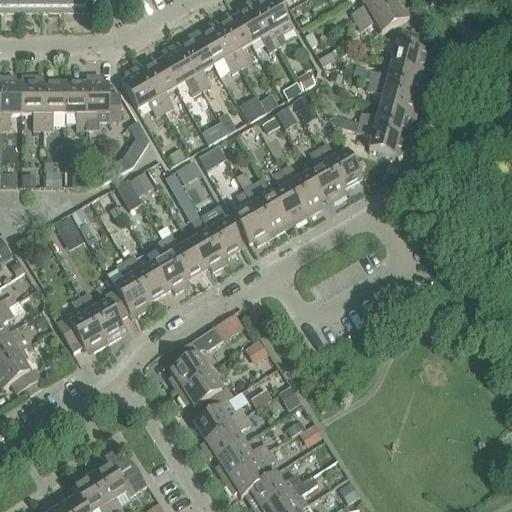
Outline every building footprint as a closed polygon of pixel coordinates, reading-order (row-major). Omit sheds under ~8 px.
[(0,0),(0,15),(21,15),(20,0),(0,0)] [(42,0),(20,0),(21,15),(42,15),(42,0)] [(64,15),(63,0),(42,0),(42,15),(64,15)] [(63,0),(64,15),(86,15),(86,0),(63,0)] [(282,38),(293,32),(274,0),(269,0),(268,1),(267,0),(257,0),(251,4),(278,50),(286,45),(282,38)] [(397,2),(396,0),(360,0),(365,9),(351,17),(356,26),(397,2)] [(409,22),(397,2),(356,26),(361,34),(375,26),(382,37),(409,22)] [(278,50),(251,4),(237,12),(240,17),(235,20),(251,47),(261,41),(269,55),(278,50)] [(235,20),(230,22),(227,17),(213,25),(240,72),(249,67),(241,53),(251,47),(235,20)] [(240,72),(213,25),(199,34),(202,39),(197,41),(213,69),(223,63),(232,77),(240,72)] [(402,32),(398,45),(417,50),(420,37),(402,32)] [(312,36),(305,40),(311,52),(318,47),(312,36)] [(197,41),(192,44),(189,39),(175,47),(202,94),(211,89),(203,75),(213,69),(197,41)] [(422,76),(423,71),(429,72),(433,55),(382,42),(379,52),(394,56),(391,68),(422,76)] [(202,94),(175,47),(161,55),(164,61),(160,63),(176,91),(186,85),(194,99),(202,94)] [(340,50),(333,54),(337,61),(344,57),(340,50)] [(333,54),(318,63),(322,70),(337,61),(333,54)] [(160,63),(155,66),(152,61),(138,69),(165,115),(173,111),(174,110),(166,96),(176,91),(160,63)] [(416,97),(416,96),(422,76),(391,68),(388,79),(373,75),(370,84),(416,97)] [(165,115),(138,69),(124,77),(127,82),(121,85),(137,113),(148,106),(156,120),(165,115)] [(308,75),(297,81),(303,93),(315,86),(308,75)] [(332,75),(330,83),(338,85),(340,77),(332,75)] [(21,85),(16,85),(16,80),(0,79),(0,133),(10,133),(10,117),(21,117),(21,85)] [(43,133),(43,85),(43,86),(43,79),(26,80),(26,86),(21,85),(21,117),(33,117),(33,133),(43,133)] [(102,80),(86,80),(86,86),(86,133),(96,133),(96,117),(109,117),(109,125),(120,125),(120,97),(109,97),(109,86),(102,86),(102,80)] [(411,118),(412,112),(418,114),(422,98),(416,96),(416,97),(370,84),(368,94),(383,98),(380,109),(411,118)] [(65,86),(43,86),(43,85),(43,133),(53,133),(53,129),(64,129),(64,117),(65,86)] [(86,133),(86,86),(65,86),(64,117),(76,117),(76,133),(86,133)] [(296,86),(283,94),(288,103),(302,95),(296,86)] [(272,98),(261,104),(267,115),(278,109),(272,98)] [(256,99),(240,109),(249,125),(265,116),(256,99)] [(359,126),(411,140),(415,124),(409,123),(411,118),(380,109),(377,121),(362,116),(359,126)] [(288,110),(276,117),(284,132),(296,125),(288,110)] [(173,111),(165,115),(169,123),(177,118),(173,111)] [(227,116),(219,121),(228,138),(237,133),(227,116)] [(357,135),(359,126),(334,119),(329,122),(332,129),(357,135)] [(274,121),(262,128),(267,136),(279,129),(274,121)] [(228,138),(221,125),(202,137),(209,149),(228,138)] [(138,126),(128,132),(135,143),(144,137),(138,126)] [(399,160),(401,154),(407,155),(411,140),(359,126),(357,135),(357,136),(372,140),(369,152),(399,160)] [(256,129),(242,137),(246,143),(259,135),(256,129)] [(319,152),(327,166),(343,193),(363,181),(347,154),(336,161),(328,147),(319,152)] [(218,150),(211,154),(219,167),(226,163),(218,150)] [(319,171),(308,176),(324,204),(329,201),(332,206),(346,198),(343,193),(327,166),(319,152),(310,157),(319,171)] [(180,153),(170,158),(175,168),(186,162),(180,153)] [(194,165),(177,175),(185,188),(202,178),(194,165)] [(282,173),(309,220),(323,212),(320,206),(324,204),(308,176),(298,182),(290,168),(282,173)] [(84,173),(72,173),(72,190),(84,190),(84,173)] [(287,225),(292,223),(295,228),(309,220),(282,173),(275,178),(283,191),(271,198),(287,225)] [(61,175),(46,175),(46,189),(61,189),(61,175)] [(144,175),(129,184),(138,199),(153,190),(144,175)] [(169,179),(165,181),(175,198),(184,193),(174,176),(169,179)] [(17,177),(0,177),(0,191),(16,191),(17,177)] [(244,195),(252,209),(271,241),(285,233),(282,228),(287,225),(271,198),(263,184),(253,190),(246,177),(237,182),(244,195)] [(35,178),(23,178),(23,189),(35,189),(35,178)] [(128,184),(116,191),(130,215),(142,208),(128,184)] [(244,214),(233,220),(249,248),(254,244),(257,250),(271,241),(252,209),(244,195),(236,200),(244,214)] [(117,209),(110,213),(115,222),(122,218),(117,209)] [(194,210),(185,215),(186,217),(191,226),(200,221),(194,212),(194,210)] [(80,211),(71,217),(74,222),(83,216),(80,211)] [(200,221),(208,235),(224,262),(243,251),(228,223),(216,230),(208,216),(200,221)] [(199,240),(189,246),(205,273),(210,270),(213,275),(227,267),(224,262),(208,235),(200,221),(191,226),(199,240)] [(70,222),(56,230),(64,244),(78,236),(70,222)] [(86,227),(80,231),(84,239),(91,235),(86,227)] [(167,230),(158,235),(162,243),(171,238),(167,230)] [(162,243),(171,256),(186,284),(187,284),(205,273),(189,246),(179,251),(171,238),(162,243)] [(2,241),(0,241),(0,259),(2,262),(11,256),(2,241)] [(156,251),(146,257),(168,295),(172,292),(175,297),(190,289),(187,284),(186,284),(171,256),(162,243),(154,247),(156,251)] [(125,264),(133,278),(149,305),(168,295),(146,257),(136,263),(134,259),(125,264)] [(113,289),(115,293),(129,317),(135,313),(138,319),(152,310),(149,305),(133,278),(125,264),(116,269),(124,283),(113,289)] [(18,265),(11,270),(16,279),(24,274),(18,265)] [(81,301),(108,347),(121,339),(118,334),(124,331),(119,322),(129,317),(115,293),(105,299),(108,304),(97,310),(89,296),(81,301)] [(0,316),(8,311),(16,306),(11,298),(0,304),(0,316)] [(85,354),(91,350),(94,355),(108,347),(81,301),(72,306),(80,320),(69,326),(66,321),(56,327),(70,351),(80,345),(85,354)] [(0,341),(6,338),(0,328),(14,320),(8,311),(0,316),(0,341)] [(234,317),(215,330),(224,344),(244,332),(234,317)] [(42,318),(33,323),(39,332),(47,327),(42,318)] [(197,357),(201,353),(207,355),(223,344),(214,331),(172,359),(178,368),(170,373),(174,379),(169,382),(178,396),(214,372),(208,364),(203,367),(197,357)] [(0,367),(22,353),(22,354),(31,348),(26,339),(22,341),(16,332),(6,338),(0,341),(0,367)] [(260,344),(245,354),(254,367),(268,358),(260,344)] [(22,353),(0,367),(0,387),(3,392),(11,387),(17,397),(22,394),(36,385),(40,382),(34,372),(29,375),(23,365),(28,362),(22,354),(22,353)] [(214,372),(178,396),(186,409),(191,406),(195,412),(203,406),(209,416),(220,409),(220,410),(228,404),(233,401),(226,391),(221,394),(214,384),(219,381),(214,372)] [(36,385),(22,394),(26,400),(41,392),(36,385)] [(291,390),(278,397),(289,414),(301,407),(291,390)] [(266,394),(251,403),(257,412),(271,402),(266,394)] [(200,448),(201,449),(245,419),(240,411),(235,415),(228,404),(220,410),(220,409),(209,416),(193,426),(205,445),(200,448)] [(245,419),(201,449),(210,462),(215,459),(217,463),(244,446),(238,437),(251,428),(245,419)] [(297,426),(287,433),(292,440),(302,433),(298,426),(297,426)] [(314,428),(299,437),(307,451),(322,442),(314,428)] [(224,485),(256,464),(269,455),(264,447),(250,456),(244,446),(217,463),(220,468),(215,471),(224,485)] [(269,455),(256,464),(224,485),(233,498),(238,495),(242,501),(250,495),(249,495),(268,483),(267,482),(261,473),(275,464),(269,455)] [(88,475),(107,507),(110,511),(111,511),(122,511),(116,501),(126,495),(129,500),(147,489),(133,465),(115,476),(110,468),(104,471),(101,466),(88,475)] [(314,468),(307,473),(311,479),(318,473),(314,468)] [(306,472),(296,478),(301,487),(309,481),(311,480),(306,472)] [(107,507),(88,475),(74,483),(77,489),(71,492),(76,500),(77,500),(84,511),(111,511),(110,511),(107,507)] [(253,511),(262,511),(288,496),(301,487),(296,478),(282,487),(275,477),(267,482),(268,483),(249,495),(250,495),(252,499),(247,503),(253,511)] [(302,511),(308,508),(301,498),(315,490),(309,481),(301,487),(288,496),(262,511),(302,511)] [(351,486),(339,493),(348,507),(360,500),(351,486)] [(55,506),(58,511),(84,511),(77,500),(76,500),(72,503),(69,498),(55,506)]
